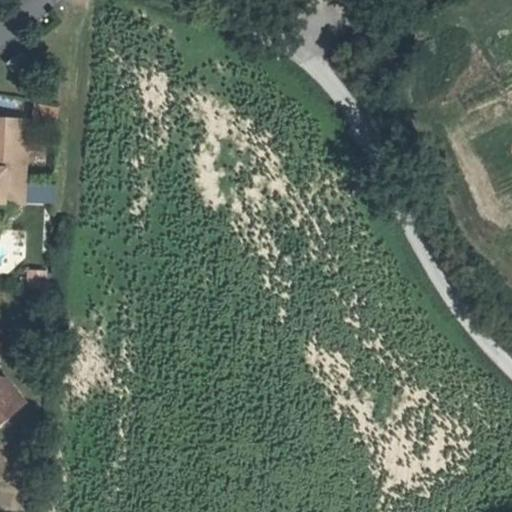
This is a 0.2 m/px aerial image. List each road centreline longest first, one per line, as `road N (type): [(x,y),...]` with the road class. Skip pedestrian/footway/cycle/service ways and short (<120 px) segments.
road 1 (track): [(511,347),(400,213),(314,46)]
road 2 (residential): [(217,0),(314,46),(396,0)]
